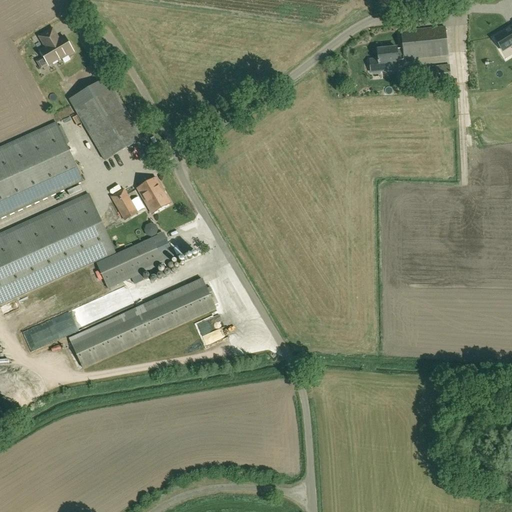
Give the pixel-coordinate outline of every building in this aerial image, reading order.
[(392,62),(395,62),(398,61),(398,60),(404,59),(448,55),(445,26),(401,31),(403,50),(397,51),(396,47),(377,50),(378,59),(379,64),(387,63),(387,59),(391,58),(392,62)] [(511,26),(495,37),(503,51),(511,45),(511,26)] [(54,38),(57,37),(53,30),(40,37),(46,48),(40,51),(44,57),(36,61),(41,69),(60,58),(61,59),(73,52),(71,50),(72,48),(70,44),(68,44),(64,37),(56,42),(54,38)] [(396,69),(395,62),(392,62),(391,58),(387,59),(387,63),(379,64),(378,59),(369,60),(371,72),(396,69)] [(421,85),(450,82),(448,64),(419,67),(421,85)] [(107,78),(69,100),(74,108),(104,160),(142,138),(107,78)] [(483,89),(483,97),(492,97),(492,89),(483,89)] [(0,148),(0,218),(83,181),(56,122),(0,148)] [(150,145),(143,148),(151,162),(158,159),(150,145)] [(152,214),(170,203),(155,177),(137,188),(152,214)] [(124,221),(138,213),(124,189),(110,196),(124,221)] [(0,304),(115,252),(96,209),(89,194),(0,234),(0,304)] [(163,233),(96,263),(108,289),(174,259),(163,233)] [(82,368),(96,362),(215,309),(202,280),(96,328),(69,339),(82,368)] [(235,310),(238,321),(248,319),(246,308),(235,310)]
